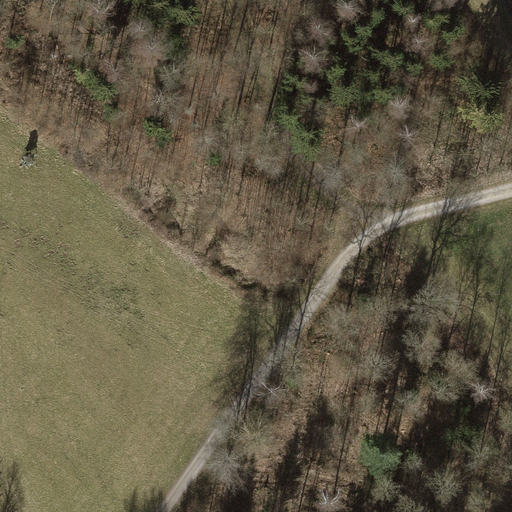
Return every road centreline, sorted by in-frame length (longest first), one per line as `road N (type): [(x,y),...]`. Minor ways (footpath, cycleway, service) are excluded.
road 1 (track): [(382,223),(353,247),(165,511)]
road 2 (track): [(226,0),(303,168),(338,200),(382,223)]
road 3 (track): [(511,190),(382,223)]
